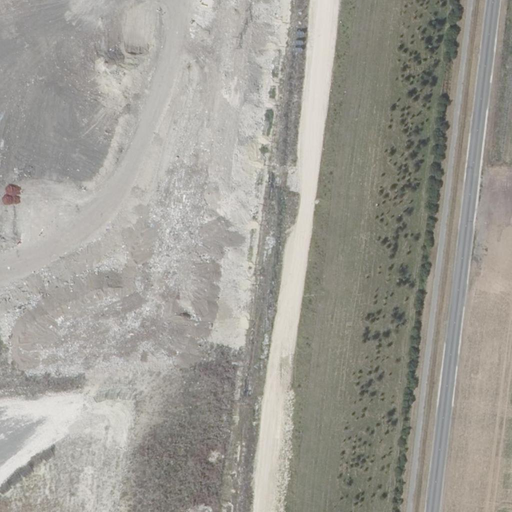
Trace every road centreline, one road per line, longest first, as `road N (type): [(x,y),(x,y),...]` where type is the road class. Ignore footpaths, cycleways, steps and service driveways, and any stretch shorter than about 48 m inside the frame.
road 1 (track): [(262,511),(328,0)]
road 2 (tertiary): [(496,0),(434,511)]
